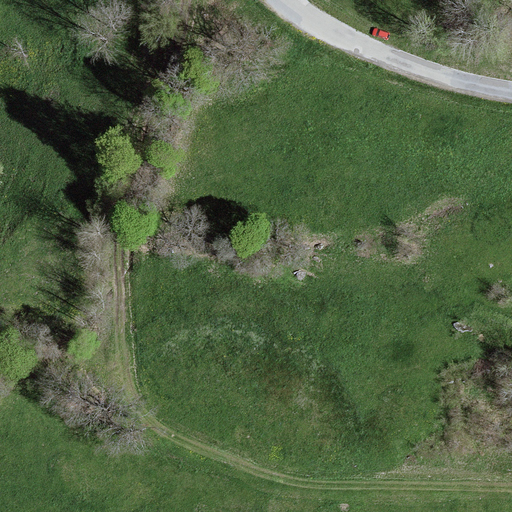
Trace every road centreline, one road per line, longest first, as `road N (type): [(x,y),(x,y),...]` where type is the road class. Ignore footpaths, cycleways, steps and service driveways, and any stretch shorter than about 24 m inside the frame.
road 1 (track): [(174,0),(120,275),(135,400),(175,436),(281,482),(511,490)]
road 2 (tertiary): [(511,94),(451,85),(359,49),(281,0)]
